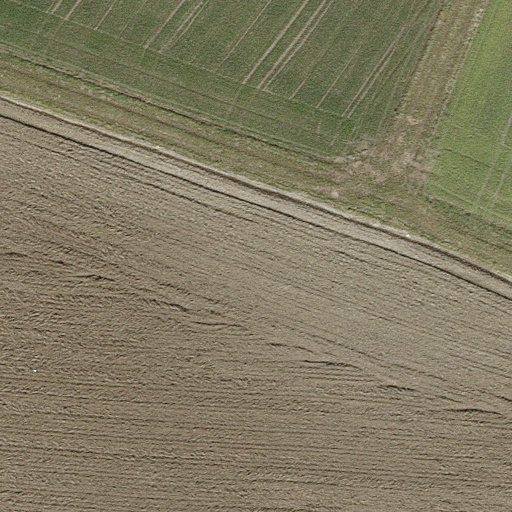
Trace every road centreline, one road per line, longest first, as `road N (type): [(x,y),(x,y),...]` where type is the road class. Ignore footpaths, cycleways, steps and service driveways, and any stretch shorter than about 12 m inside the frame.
road 1 (track): [(511,238),(391,185),(0,45)]
road 2 (track): [(448,0),(391,185)]
